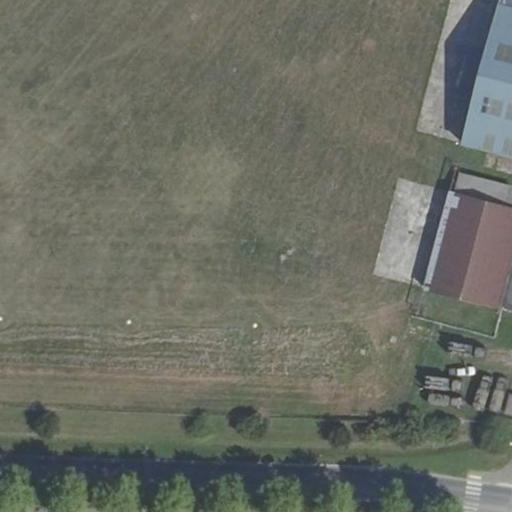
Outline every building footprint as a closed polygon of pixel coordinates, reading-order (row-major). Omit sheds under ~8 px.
[(511,152),(511,0),(501,0),(465,138),(511,152)] [(225,221),(239,164),(199,154),(184,211),(225,221)] [(496,310),(497,307),(511,251),(511,206),(453,190),(425,289),(496,310)] [(511,251),(497,307),(511,310),(511,251)] [(315,382),(333,315),(306,307),(301,321),(289,317),(274,371),(315,382)]
